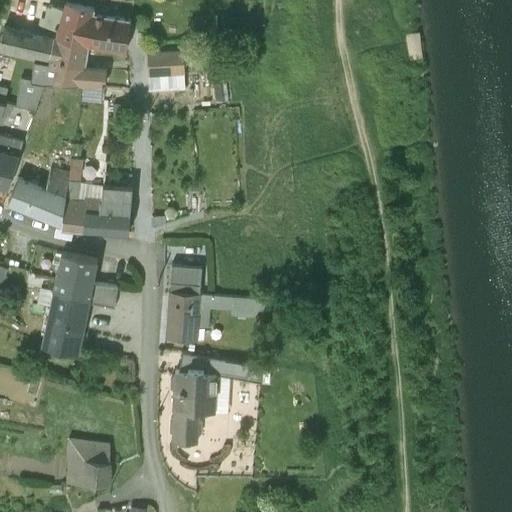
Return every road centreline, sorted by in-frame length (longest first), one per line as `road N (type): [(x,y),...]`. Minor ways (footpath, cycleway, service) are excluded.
road 1 (track): [(406,511),(366,136),(337,37),(336,0)]
road 2 (residential): [(148,252),(155,470)]
road 3 (residential): [(135,57),(148,252)]
road 4 (residential): [(0,211),(148,252)]
